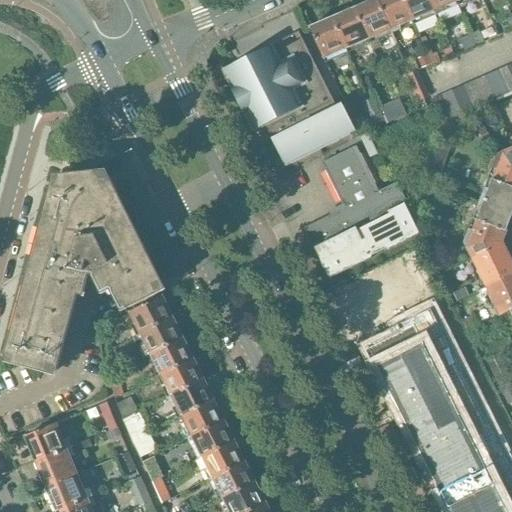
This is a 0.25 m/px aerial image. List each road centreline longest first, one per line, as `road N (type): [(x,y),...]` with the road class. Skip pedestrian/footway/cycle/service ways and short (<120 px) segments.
road 1 (tertiary): [(390,511),(228,186)]
road 2 (tertiary): [(178,212),(327,511)]
road 3 (tertiary): [(0,239),(26,131),(48,88),(104,65)]
road 4 (tertiary): [(104,65),(178,212)]
road 5 (tertiary): [(228,186),(153,41)]
